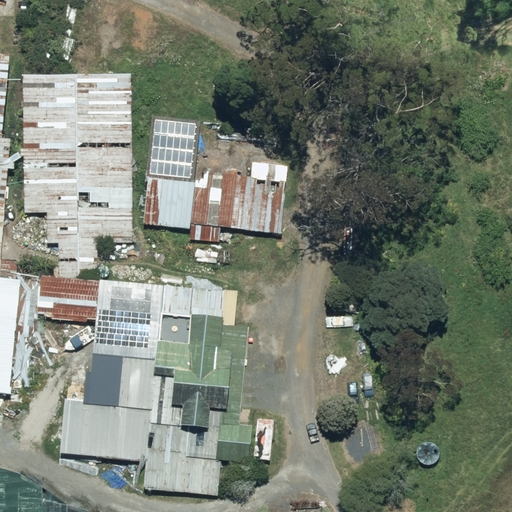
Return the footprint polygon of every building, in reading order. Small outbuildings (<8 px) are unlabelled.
[(116,17),(96,23),(111,71),(130,65),(116,17)] [(18,264),(0,261),(0,235),(12,60),(0,58),(0,402),(7,403),(18,264)] [(431,85),(436,101),(474,91),(469,74),(431,85)] [(133,246),(131,78),(17,79),(20,215),(45,216),(45,245),(133,246)] [(202,125),(252,129),(254,114),(204,109),(202,125)] [(235,145),(168,140),(167,154),(234,159),(235,145)] [(186,243),(215,246),(217,230),(283,236),(288,182),(187,172),(187,179),(146,175),(141,223),(187,227),(186,243)] [(265,256),(231,256),(231,275),(265,275),(265,256)] [(215,350),(230,351),(236,296),(163,289),(160,331),(217,336),(215,350)] [(271,334),(247,333),(245,357),(269,359),(271,334)] [(220,464),(248,466),(251,430),(149,422),(150,411),(66,404),(61,457),(143,465),(140,491),(216,498),(220,464)] [(275,423),(254,421),(250,466),(272,467),(275,423)] [(20,435),(14,446),(50,468),(56,457),(20,435)] [(41,474),(0,471),(0,511),(88,511),(89,509),(39,506),(41,474)]
